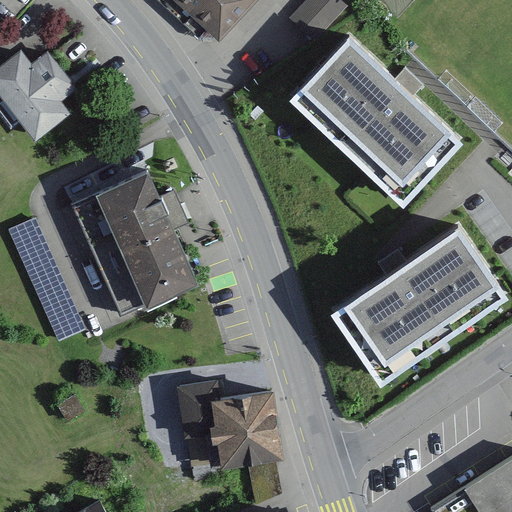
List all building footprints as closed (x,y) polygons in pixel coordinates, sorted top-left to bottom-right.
[(164,0),(217,44),(254,0),(164,0)] [(346,7),(338,0),(307,0),(289,19),(313,41),(346,7)] [(350,40),(290,103),(403,209),(465,143),(416,98),(427,86),(416,76),(406,67),(393,80),(350,40)] [(0,67),(0,111),(12,127),(21,120),(37,140),(72,114),(62,101),(77,90),(70,82),(48,52),(32,64),(22,51),(0,67)] [(146,170),(64,207),(116,322),(198,286),(173,230),(182,225),(188,222),(185,214),(175,191),(158,199),(146,170)] [(386,283),(333,319),(381,390),(504,307),(488,283),(455,235),(409,266),(399,251),(390,257),(375,267),(386,283)] [(215,379),(170,386),(179,442),(204,438),(208,466),(276,455),(266,392),(218,399),(215,379)] [(511,511),(511,455),(432,506),(435,511),(511,511)] [(104,511),(98,499),(73,511),(104,511)]
